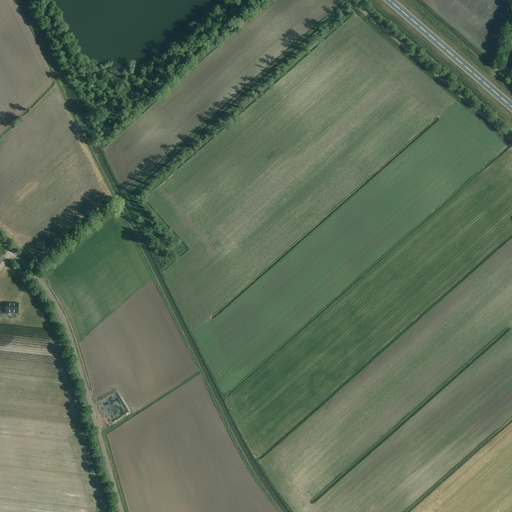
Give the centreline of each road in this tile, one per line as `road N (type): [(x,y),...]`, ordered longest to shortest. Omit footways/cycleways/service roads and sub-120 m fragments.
road 1 (unclassified): [(121,511),(64,321),(0,238)]
road 2 (unclassified): [(511,139),(350,0)]
road 3 (trunk): [(511,107),(388,0)]
